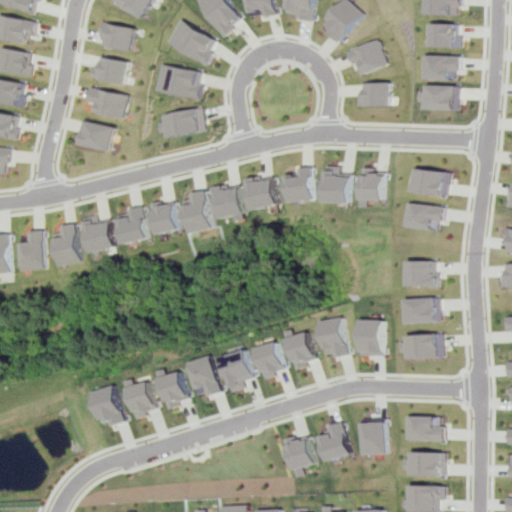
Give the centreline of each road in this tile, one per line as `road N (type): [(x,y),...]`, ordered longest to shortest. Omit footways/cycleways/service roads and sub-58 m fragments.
road 1 (residential): [(494,140),(288,140),(0,203)]
road 2 (residential): [(486,391),(343,392),(115,462),(81,483),(62,511)]
road 3 (residential): [(486,391),(481,293),(499,0)]
road 4 (residential): [(245,149),(235,80),(249,60),(274,50),(299,54),(325,81),(327,136)]
road 5 (residential): [(78,0),(43,164),(46,198)]
road 6 (residential): [(483,511),(486,391)]
